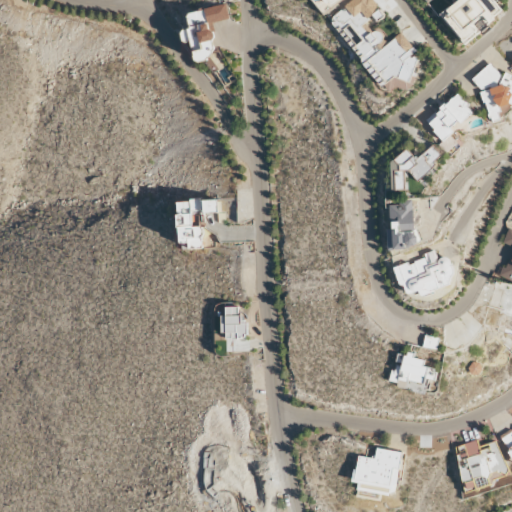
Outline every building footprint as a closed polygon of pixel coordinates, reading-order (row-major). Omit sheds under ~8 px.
[(321,0),(317,4),(324,14),(340,2),(339,0),(321,0)] [(379,9),(372,0),(352,0),(329,18),(385,90),(392,83),(396,88),(401,84),(405,89),(419,78),(412,68),(420,62),(413,54),(416,51),(402,32),(388,43),(377,29),(369,35),(360,23),(379,9)] [(465,45),(481,32),(474,24),(481,18),(486,24),(502,12),(491,0),(458,0),(441,14),(465,45)] [(187,13),(190,28),(182,30),(184,40),(192,39),(196,60),(217,55),(210,23),(230,18),(226,4),(187,13)] [(472,79),(483,90),(476,97),(497,120),(501,116),(511,105),(511,73),(509,70),(502,76),(490,63),(472,79)] [(426,120),(443,142),(440,144),(447,152),(459,142),(448,127),(458,120),(460,123),(474,112),(459,93),(426,120)] [(392,191),(406,190),(405,172),(413,171),(418,178),(427,170),(432,170),(432,164),(442,155),(433,145),(418,159),(407,148),(391,163),(392,191)] [(203,248),(202,226),(193,227),(192,212),(218,211),(217,199),(178,201),(180,249),(203,248)] [(416,230),(413,201),(390,203),(392,229),(387,229),(389,249),(421,247),(419,230),(416,230)] [(511,229),(508,228),(503,243),(511,246),(511,261),(511,265),(511,229)] [(396,266),(405,295),(420,290),(421,294),(456,283),(448,257),(438,260),(436,253),(396,266)] [(221,315),(222,336),(247,335),(246,316),(239,316),(239,307),(226,307),(226,315),(221,315)] [(425,392),(427,379),(434,380),(436,368),(424,367),(425,359),(414,358),(415,355),(396,352),(391,381),(398,382),(397,388),(425,392)] [(500,435),(511,457),(511,429),(500,435)] [(497,440),(479,447),(477,440),(454,447),(465,480),(472,478),(475,487),(490,482),(490,480),(508,474),(497,440)] [(401,452),(377,448),(376,458),(357,456),(354,482),(358,483),(357,492),(395,497),(401,452)]
